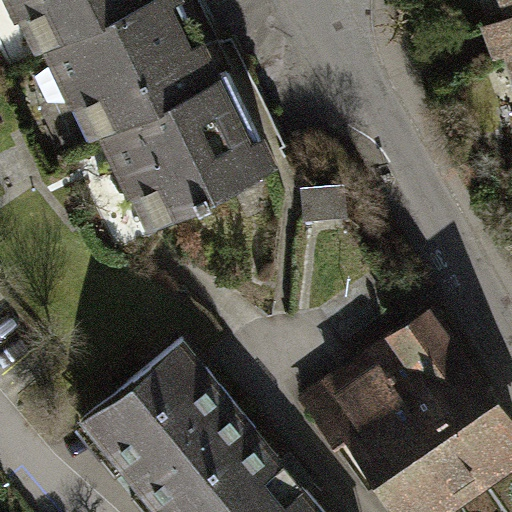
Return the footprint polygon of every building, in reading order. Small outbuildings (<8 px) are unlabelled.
[(1,0),(14,25),(19,23),(36,57),(43,53),(72,111),(75,110),(90,142),(100,137),(130,200),(132,198),(149,234),(212,204),(211,201),(284,166),(270,135),(257,141),(208,40),(195,46),(175,4),(183,0),(1,0)] [(511,0),(501,0),(507,17),(483,25),(496,61),(507,57),(511,71),(511,0)] [(347,183),(303,187),(305,220),(350,217),(347,183)] [(379,486),(397,511),(456,511),(511,473),(511,409),(438,304),(306,397),(372,491),(379,486)] [(329,511),(188,338),(77,429),(143,511),(329,511)]
